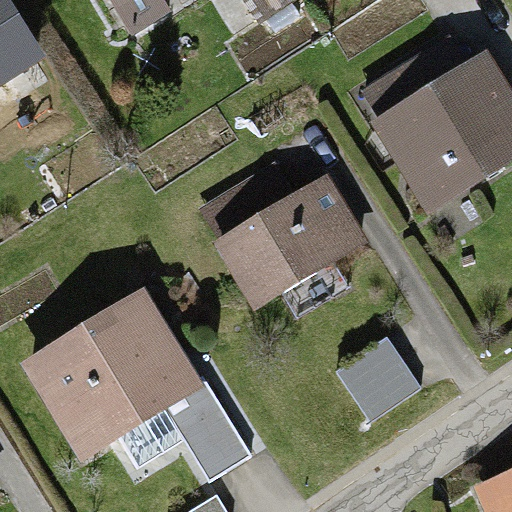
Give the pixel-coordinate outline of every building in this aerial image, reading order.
[(3,0),(0,0),(0,78),(38,54),(3,0)] [(115,0),(133,29),(165,10),(159,0),(115,0)] [(511,97),(497,72),(380,141),(430,225),(511,176),(511,97)] [(329,201),(215,265),(251,326),(364,262),(329,201)] [(146,313),(32,378),(82,468),(197,404),(146,313)] [(511,511),(511,489),(477,502),(481,511),(511,511)]
